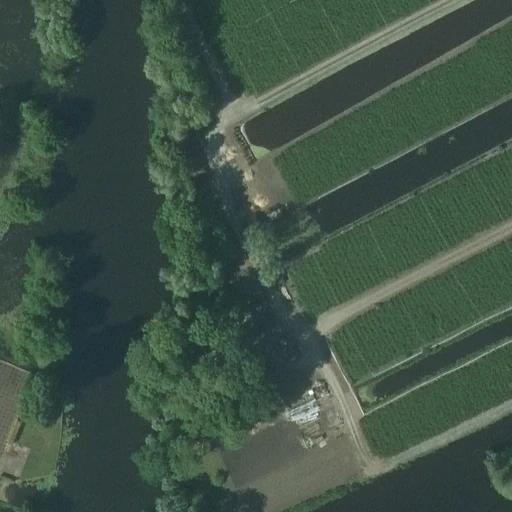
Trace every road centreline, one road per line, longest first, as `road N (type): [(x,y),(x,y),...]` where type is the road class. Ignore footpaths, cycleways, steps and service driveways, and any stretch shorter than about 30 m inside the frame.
road 1 (track): [(511,403),(369,470),(339,399),(293,342),(511,225)]
road 2 (track): [(180,0),(232,111),(216,135),(222,187),(293,342)]
road 3 (track): [(232,111),(454,0)]
